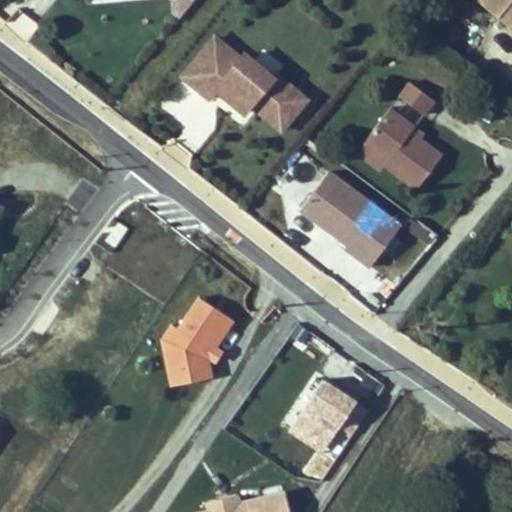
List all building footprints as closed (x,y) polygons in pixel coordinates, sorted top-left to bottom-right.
[(511,0),(485,0),(511,22),(511,0)] [(178,13),(182,16),(192,4),(188,1),(177,2),(178,13)] [(210,33),(162,106),(201,132),(221,101),(282,142),(311,99),(210,33)] [(427,112),(438,98),(412,79),(402,93),(427,112)] [(393,103),(367,138),(391,156),(387,162),(420,186),(445,152),(423,136),(414,129),(419,122),(393,103)] [(419,122),(414,129),(423,136),(429,129),(419,122)] [(383,167),(387,162),(391,156),(367,138),(359,149),(383,167)] [(297,218),(377,268),(405,222),(325,173),(297,218)] [(415,218),(406,229),(427,246),(436,236),(415,218)] [(202,382),(240,326),(195,296),(154,359),(173,372),(167,382),(185,394),(196,377),(202,382)] [(284,428),(327,452),(340,429),(351,435),(372,398),(317,368),(284,428)] [(240,501),(238,493),(228,495),(230,505),(220,508),(217,498),(209,500),(211,510),(201,511),(291,511),(286,491),(240,501)] [(220,508),(230,505),(228,495),(217,498),(220,508)]
